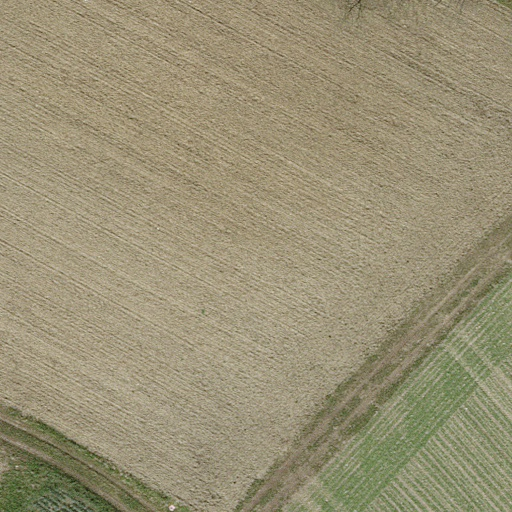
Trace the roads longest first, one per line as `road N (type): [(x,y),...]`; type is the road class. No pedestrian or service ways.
road 1 (track): [(511,226),(236,511)]
road 2 (track): [(160,511),(61,452),(0,429)]
